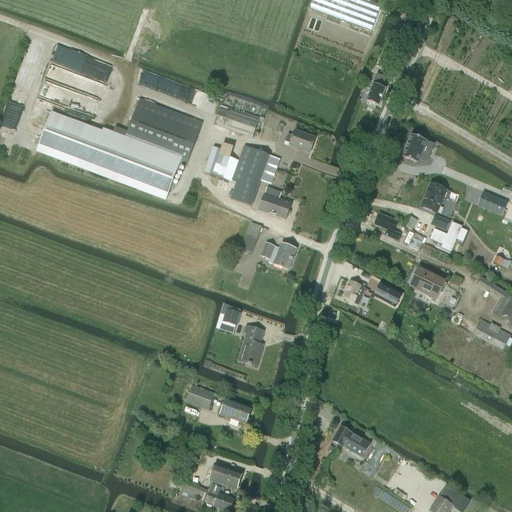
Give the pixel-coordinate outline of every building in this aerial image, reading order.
[(371,0),(315,0),(313,6),(373,28),(382,5),(371,1),(371,0)] [(406,32),(411,21),(405,18),(400,29),(406,32)] [(59,46),(41,99),(93,116),(99,98),(81,92),(86,78),(108,85),(115,64),(59,46)] [(388,69),(393,55),(384,51),(378,65),(388,69)] [(377,76),(367,102),(379,107),(386,89),(382,88),(385,79),(377,76)] [(139,101),(125,138),(103,130),(102,133),(51,114),(37,152),(166,200),(180,164),(186,167),(202,124),(139,101)] [(253,139),(259,122),(220,109),(215,126),(253,139)] [(89,123),(91,117),(78,112),(76,118),(89,123)] [(403,127),(400,133),(406,136),(409,129),(403,127)] [(288,135),(285,142),(290,144),(289,146),(310,153),(315,139),(295,131),(293,137),(288,135)] [(413,136),(403,158),(418,164),(424,151),(431,154),(434,146),(427,143),(427,142),(425,142),(426,140),(420,137),(419,139),(413,136)] [(224,180),(234,148),(223,145),(221,151),(213,148),(204,174),(224,180)] [(274,176),(280,161),(244,147),(231,180),(236,182),(229,200),(252,208),(262,181),(271,185),(275,176),(274,176)] [(452,155),(444,152),(440,159),(448,163),(452,155)] [(431,185),(421,208),(436,214),(443,199),(447,201),(450,194),(446,192),(446,191),(431,185)] [(264,195),(258,211),(286,221),(291,205),(278,200),(281,194),(269,189),(265,195),(264,195)] [(484,194),(478,207),(501,217),(504,211),(507,204),(502,202),(484,194)] [(397,223),(378,215),(374,226),(387,232),(385,237),(397,243),(400,236),(393,233),(397,223)] [(404,227),(411,230),(416,221),(409,217),(404,227)] [(446,231),(450,223),(435,217),(432,225),(446,231)] [(252,254),(263,228),(252,223),(241,250),(252,254)] [(394,231),(400,235),(404,228),(398,224),(394,231)] [(461,229),(452,226),(447,238),(434,232),(430,241),(443,247),(442,250),(451,254),(461,229)] [(432,250),(412,240),(409,248),(418,252),(420,249),(430,254),(432,250)] [(269,260),(275,247),(266,244),(261,257),(269,260)] [(270,260),(268,263),(273,265),(288,271),(296,250),(282,244),(280,249),(275,247),(270,260)] [(419,269),(411,285),(434,296),(431,301),(434,302),(445,282),(419,269)] [(453,275),(449,283),(458,287),(462,279),(453,275)] [(511,299),(511,300),(508,303),(511,297),(511,296),(482,278),(477,285),(501,300),(492,314),(499,318),(501,316),(507,317),(507,319),(511,329),(511,328),(511,299)] [(351,282),(343,300),(358,306),(365,289),(351,282)] [(381,284),(374,296),(395,307),(402,295),(381,284)] [(236,326),(240,314),(227,310),(224,322),(236,326)] [(448,319),(450,316),(448,312),(445,311),(442,312),(440,315),(442,318),(445,320),(448,319)] [(474,336),(492,345),(503,351),(511,336),(499,330),(500,328),(491,324),(490,326),(482,321),(479,326),(474,336)] [(247,335),(239,361),(256,366),(262,346),(259,345),(263,332),(247,327),(245,334),(247,335)] [(208,411),(215,394),(192,386),(186,403),(208,411)] [(246,425),(252,409),(226,399),(220,415),(246,425)] [(340,428),(332,441),(343,448),(344,447),(362,459),(370,446),(351,434),(352,434),(340,428)] [(237,491),(243,474),(215,464),(209,482),(237,491)] [(204,501),(207,492),(179,480),(176,490),(204,501)] [(209,492),(205,502),(215,506),(230,511),(234,501),(219,496),(221,489),(212,486),(209,492)] [(429,511),(449,511),(453,506),(439,497),(429,511)]
